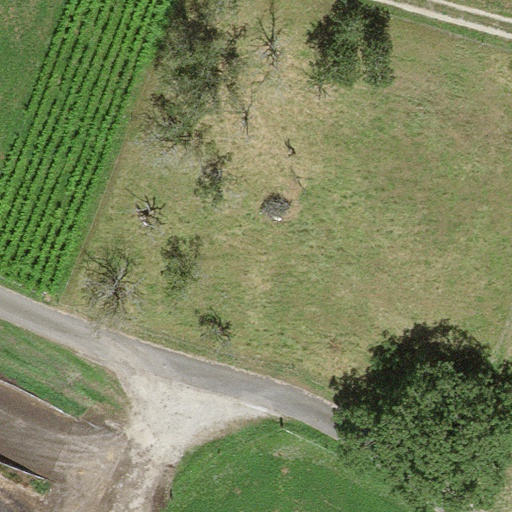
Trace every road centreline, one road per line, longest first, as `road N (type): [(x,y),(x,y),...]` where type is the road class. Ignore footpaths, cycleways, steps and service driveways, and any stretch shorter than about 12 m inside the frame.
road 1 (track): [(0,303),(309,414),(433,511)]
road 2 (track): [(511,34),(381,0)]
